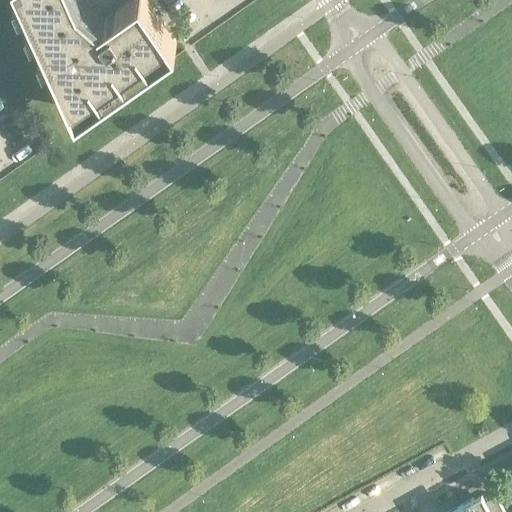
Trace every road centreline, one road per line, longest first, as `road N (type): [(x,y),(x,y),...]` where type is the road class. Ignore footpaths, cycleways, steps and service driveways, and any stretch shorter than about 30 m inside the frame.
road 1 (secondary): [(84,511),(476,236)]
road 2 (secondary): [(343,54),(0,294)]
road 3 (residential): [(343,54),(476,236)]
road 4 (residential): [(506,214),(374,32)]
road 5 (residential): [(367,511),(511,434)]
